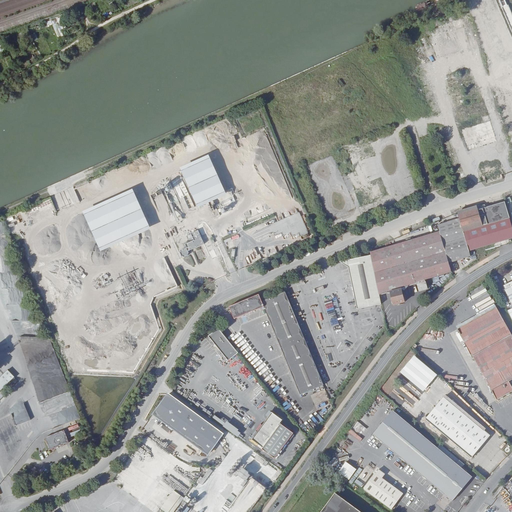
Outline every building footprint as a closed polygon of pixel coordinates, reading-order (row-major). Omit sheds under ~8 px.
[(485,0),(481,0),(470,3),(473,16),(489,13),(485,0)] [(58,23),(53,25),(57,37),(62,36),(58,23)] [(493,42),(484,45),(488,55),(497,52),(493,42)] [(460,129),(465,147),(495,139),(490,120),(460,129)] [(213,152),(184,165),(201,206),(231,194),(213,152)] [(485,184),(503,179),(499,167),(479,173),(481,181),(484,180),(485,184)] [(158,224),(141,183),(88,205),(106,246),(158,224)] [(37,206),(40,212),(51,206),(49,200),(37,206)] [(371,255),(379,294),(391,292),(391,291),(400,289),(405,290),(409,287),(418,284),(419,292),(430,289),(429,286),(427,287),(425,280),(452,273),(449,263),(470,257),(469,251),(511,238),(511,227),(505,203),(486,208),(485,205),(458,213),(459,219),(438,226),(440,232),(371,252),(371,255)] [(193,246),(194,247),(207,242),(202,232),(195,235),(196,238),(187,242),(189,245),(183,248),(182,250),(183,253),(186,255),(190,253),(191,250),(191,248),(191,247),(193,246)] [(358,309),(381,305),(379,294),(371,255),(345,261),(346,266),(349,268),(358,309)] [(511,280),(502,286),(511,304),(511,280)] [(300,392),(323,383),(283,285),(260,295),(257,289),(228,301),(233,314),(263,302),(300,392)] [(402,290),(391,292),(394,305),(397,304),(397,305),(404,304),(404,302),(404,301),(406,300),(404,293),(403,294),(402,290)] [(511,335),(497,308),(458,329),(497,402),(511,393),(511,390),(511,389),(511,388),(511,335)] [(215,323),(205,332),(225,356),(235,348),(215,323)] [(324,347),(329,346),(328,342),(327,342),(324,335),(317,337),(319,343),(322,342),(324,347)] [(7,369),(0,375),(0,390),(14,376),(7,369)] [(167,412),(162,413),(159,417),(165,422),(166,420),(204,448),(203,450),(209,454),(224,434),(217,429),(216,431),(178,403),(179,401),(170,394),(162,404),(163,407),(163,410),(167,410),(167,412)] [(490,436),(444,396),(425,419),(471,458),(490,436)] [(21,418),(16,420),(19,436),(36,433),(33,420),(28,421),(24,405),(19,406),(19,409),(13,410),(14,417),(18,416),(20,416),(21,418)] [(390,406),(369,431),(449,500),(471,475),(461,467),(464,464),(436,440),(433,443),(390,406)] [(222,428),(238,437),(241,432),(226,423),(222,428)] [(284,424),(264,449),(277,459),(297,434),(284,424)] [(46,437),(50,448),(69,441),(64,429),(46,437)] [(277,471),(271,479),(275,482),(283,472),(268,461),(266,463),(277,471)] [(375,467),(360,487),(388,507),(399,491),(378,476),(381,472),(375,467)] [(357,477),(352,473),(348,478),(354,482),(357,477)] [(266,488),(252,478),(250,480),(264,491),(266,488)] [(162,509),(166,511),(175,511),(186,498),(176,490),(162,509)] [(360,511),(334,492),(319,511),(360,511)]
